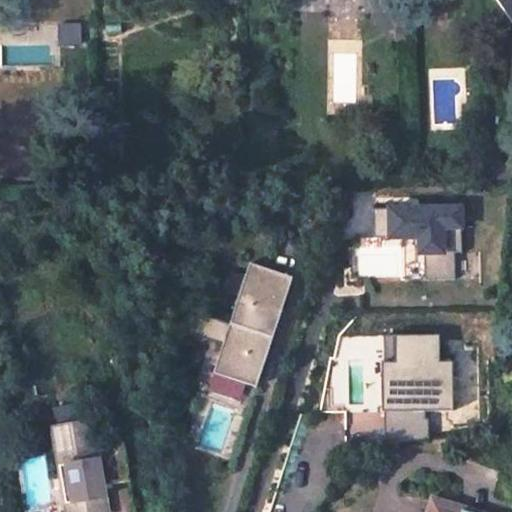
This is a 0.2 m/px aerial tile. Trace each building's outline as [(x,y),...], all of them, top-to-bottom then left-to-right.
[(511,0),(494,0),(510,21),(511,20),(511,0)] [(424,277),(458,278),(458,231),(470,231),(470,204),(377,204),(377,238),(424,238),(424,277)] [(269,387),(296,273),(247,262),(221,376),(269,387)] [(422,274),(382,272),(384,394),(422,394),(422,274)] [(82,421),(41,430),(59,511),(93,511),(99,510),(92,476),(121,469),(114,439),(88,447),(82,421)]
